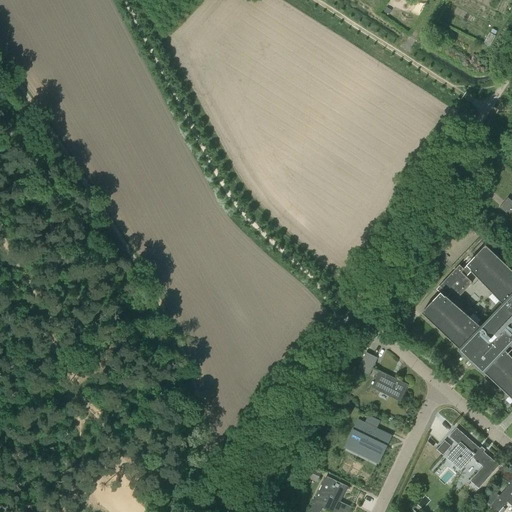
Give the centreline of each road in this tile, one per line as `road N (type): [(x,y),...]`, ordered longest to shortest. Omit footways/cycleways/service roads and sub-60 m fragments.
road 1 (track): [(227,492),(208,470),(190,371),(142,278),(0,64)]
road 2 (track): [(344,319),(228,194),(124,0)]
road 3 (unclassified): [(216,511),(352,307)]
road 4 (unclassified): [(352,307),(487,111)]
road 5 (track): [(487,111),(315,0)]
road 6 (residential): [(378,511),(440,384)]
